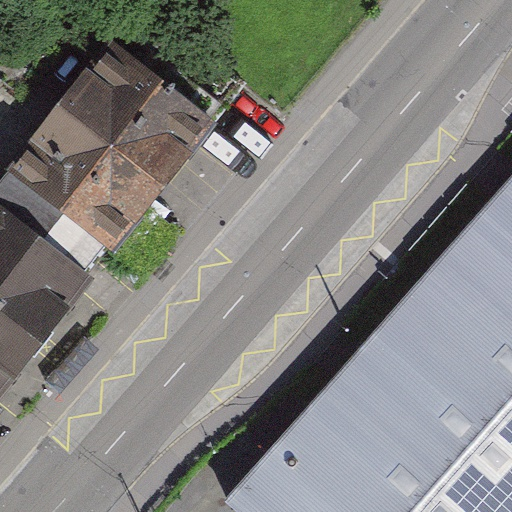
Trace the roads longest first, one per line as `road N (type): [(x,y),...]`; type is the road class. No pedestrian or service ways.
road 1 (secondary): [(58,511),(499,0)]
road 2 (motorway): [(0,110),(218,0)]
